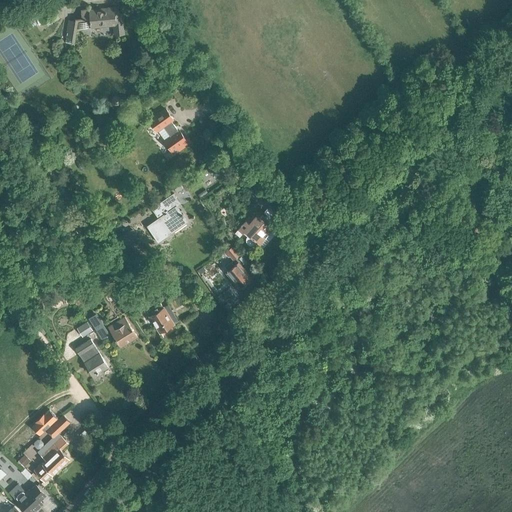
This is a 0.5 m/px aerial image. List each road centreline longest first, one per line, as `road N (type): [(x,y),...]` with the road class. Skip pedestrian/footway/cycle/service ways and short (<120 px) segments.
road 1 (unknown): [(104,511),(414,178),(511,51)]
road 2 (track): [(121,451),(20,299),(23,280),(75,250),(80,233),(51,170),(0,94)]
road 3 (tertiary): [(68,511),(312,253)]
road 4 (residential): [(312,253),(197,85),(151,0)]
road 5 (tertiary): [(406,168),(511,32)]
road 6 (tertiary): [(312,253),(406,168)]
